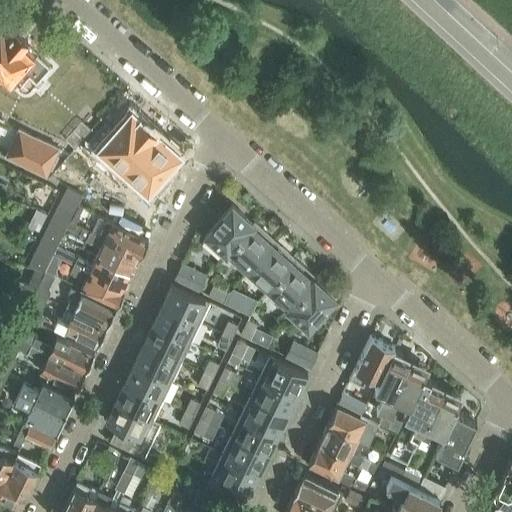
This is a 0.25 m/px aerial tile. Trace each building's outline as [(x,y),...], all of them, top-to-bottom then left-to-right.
[(0,71),(14,84),(15,83),(20,83),(29,73),(36,79),(50,64),(25,41),(28,38),(25,35),(25,34),(19,29),(17,29),(15,26),(12,30),(3,21),(0,23),(0,71)] [(105,123),(85,146),(98,157),(106,148),(127,168),(160,131),(143,115),(139,119),(134,114),(117,134),(105,123)] [(19,128),(6,155),(46,174),(59,147),(19,128)] [(160,131),(127,168),(149,188),(141,197),(149,205),(170,183),(164,178),(171,169),(169,167),(179,155),(168,145),(172,141),(160,131)] [(61,164),(50,176),(61,182),(70,172),(61,164)] [(53,253),(57,245),(66,227),(68,221),(77,204),(83,192),(67,185),(28,266),(44,271),(45,270),(53,253)] [(83,192),(78,203),(89,208),(98,197),(86,186),(83,192)] [(68,221),(76,225),(80,217),(85,208),(77,204),(68,221)] [(226,253),(255,221),(253,222),(233,204),(206,234),(226,253)] [(76,225),(90,232),(94,224),(80,217),(76,225)] [(98,236),(141,256),(149,239),(106,218),(98,236)] [(101,244),(96,254),(133,272),(141,256),(98,236),(90,232),(76,225),(68,221),(66,227),(86,236),(85,238),(95,243),(96,242),(101,244)] [(276,240),(255,221),(226,253),(227,253),(229,252),(249,270),(276,240)] [(276,240),(249,270),(269,288),(296,258),(276,240)] [(125,288),(133,272),(96,254),(91,264),(86,261),(87,260),(57,245),(53,253),(60,256),(74,263),(125,288)] [(45,270),(51,273),(60,256),(53,253),(45,270)] [(288,309),(317,277),(296,258),(269,288),(289,306),(287,308),(288,309)] [(207,274),(182,262),(175,277),(200,289),(207,274)] [(80,287),(117,305),(125,288),(74,263),(71,270),(80,275),(80,273),(85,276),(80,287)] [(38,285),(43,274),(36,271),(30,285),(36,288),(38,285)] [(317,277),(288,309),(309,328),(336,297),(316,279),(317,277)] [(172,283),(163,303),(200,321),(210,301),(172,283)] [(209,294),(224,301),(229,291),(214,284),(209,294)] [(38,285),(36,288),(34,293),(48,299),(52,291),(38,285)] [(66,308),(106,327),(116,308),(72,287),(68,295),(72,296),(66,308)] [(244,299),(229,291),(224,301),(239,308),(244,299)] [(19,296),(7,292),(2,308),(14,311),(19,296)] [(153,322),(191,341),(200,321),(163,303),(153,322)] [(24,314),(42,322),(45,316),(27,307),(24,314)] [(54,325),(97,346),(106,327),(66,308),(61,318),(58,317),(54,325)] [(2,313),(0,319),(0,331),(9,334),(14,316),(2,313)] [(248,318),(241,333),(251,338),(258,323),(248,318)] [(229,320),(223,332),(233,337),(238,325),(229,320)] [(144,342),(182,360),(191,341),(153,322),(144,342)] [(15,336),(86,370),(95,352),(57,334),(53,343),(19,327),(15,336)] [(233,337),(223,332),(217,345),(226,349),(233,337)] [(395,346),(371,334),(349,378),(363,385),(369,373),(379,378),(393,349),(395,346)] [(12,339),(0,335),(0,343),(8,346),(12,339)] [(40,370),(77,388),(86,370),(15,336),(12,343),(45,359),(40,370)] [(238,339),(232,351),(242,356),(248,344),(238,339)] [(286,355),(311,367),(318,352),(293,340),(286,355)] [(135,361),(172,380),(182,360),(144,342),(135,361)] [(393,349),(379,378),(376,385),(386,390),(377,408),(385,411),(410,360),(402,356),(403,353),(393,349)] [(270,354),(261,375),(298,393),(308,373),(270,354)] [(210,359),(204,371),(214,376),(220,363),(210,359)] [(385,411),(379,422),(386,425),(400,397),(411,402),(425,373),(427,368),(424,367),(426,364),(419,361),(417,363),(410,360),(385,411)] [(125,381),(163,399),(172,380),(135,361),(125,381)] [(225,366),(219,378),(229,383),(235,371),(225,366)] [(0,381),(19,390),(65,413),(75,393),(42,377),(37,387),(0,369),(0,381)] [(214,376),(204,371),(198,383),(208,388),(214,376)] [(431,376),(425,373),(411,402),(405,414),(416,420),(408,436),(410,437),(406,446),(413,449),(441,388),(435,385),(437,383),(430,380),(431,376)] [(289,412),(298,393),(261,375),(251,394),(289,412)] [(223,396),(229,383),(219,378),(213,391),(223,396)] [(116,400),(153,418),(163,399),(125,381),(116,400)] [(444,433),(455,409),(461,397),(458,396),(459,394),(452,390),(451,392),(441,388),(413,449),(409,458),(413,460),(417,451),(420,453),(432,428),(444,433)] [(57,430),(65,413),(19,390),(15,398),(29,405),(24,414),(57,430)] [(344,390),(337,404),(360,416),(367,403),(356,398),(348,394),(349,392),(344,390)] [(242,413),(279,432),(289,412),(251,394),(242,413)] [(191,397),(185,410),(195,415),(201,402),(191,397)] [(153,418),(116,400),(106,420),(117,426),(110,440),(144,456),(161,422),(153,418)] [(337,404),(327,424),(362,442),(368,445),(378,425),(360,416),(337,404)] [(206,405),(200,417),(210,422),(216,410),(206,405)] [(464,413),(455,409),(444,433),(437,448),(445,452),(444,456),(446,459),(448,461),(452,462),(455,461),(457,458),(459,459),(477,419),(475,418),(474,415),(470,413),(467,414),(464,413)] [(195,415),(185,410),(179,422),(189,427),(195,415)] [(232,433),(270,451),(279,432),(242,413),(232,433)] [(204,434),(210,422),(200,417),(194,430),(204,434)] [(49,447),(54,436),(30,424),(25,435),(49,447)] [(362,442),(327,424),(317,444),(347,458),(373,471),(382,451),(374,448),(369,459),(356,453),(362,442)] [(232,433),(223,452),(260,471),(270,451),(232,433)] [(386,445),(376,441),(373,447),(374,448),(382,451),(383,452),(386,445)] [(0,486),(17,450),(0,442),(0,486)] [(342,469),(347,458),(317,444),(308,463),(349,483),(352,475),(342,469)] [(41,462),(17,450),(0,486),(0,494),(16,503),(23,500),(41,462)] [(251,491),(260,471),(223,452),(206,487),(233,500),(240,485),(251,491)] [(403,492),(396,505),(410,511),(433,511),(440,497),(445,486),(384,458),(380,468),(392,474),(387,485),(403,492)] [(511,458),(494,495),(510,508),(511,505),(511,458)] [(302,478),(301,477),(294,492),(332,511),(342,489),(306,471),(302,478)] [(356,477),(353,485),(364,490),(367,482),(356,477)] [(88,511),(96,498),(89,495),(93,487),(77,480),(61,511),(88,511)] [(129,482),(117,508),(114,511),(125,511),(129,505),(127,504),(136,485),(129,482)] [(362,506),(367,496),(353,489),(348,499),(362,506)] [(114,511),(117,508),(109,504),(113,497),(99,490),(96,498),(88,511),(114,511)] [(331,511),(332,511),(294,492),(286,509),(287,509),(285,511),(331,511)] [(148,495),(140,511),(148,511),(155,499),(148,495)] [(168,503),(163,511),(171,511),(174,506),(168,503)]
